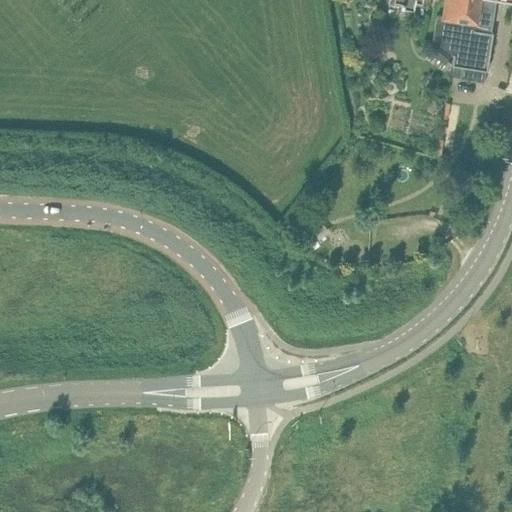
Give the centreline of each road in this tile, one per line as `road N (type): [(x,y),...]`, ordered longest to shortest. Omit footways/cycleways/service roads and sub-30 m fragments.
road 1 (tertiary): [(0,209),(101,214),(179,242),(233,307),(253,377)]
road 2 (tertiary): [(511,202),(465,289),(395,346)]
road 3 (tertiary): [(255,397),(327,385),(395,346)]
road 4 (tertiary): [(106,393),(255,397)]
road 5 (tertiary): [(253,377),(106,393)]
road 6 (tertiary): [(395,346),(253,377)]
